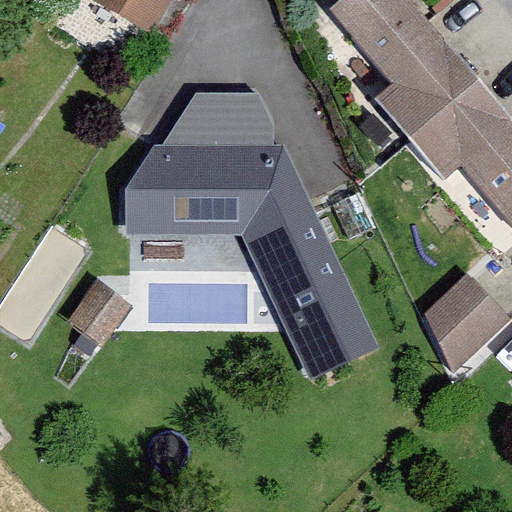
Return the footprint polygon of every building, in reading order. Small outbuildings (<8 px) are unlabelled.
[(92,0),(154,34),(173,0),(92,0)] [(377,102),(410,141),(478,83),(408,0),(342,0),(330,11),(394,87),(377,102)] [(511,123),(478,83),(410,141),(444,181),(462,165),(511,224),(511,123)] [(141,181),(135,237),(299,235),(314,200),(274,104),(208,107),(141,181)] [(32,330),(45,308),(54,313),(91,246),(53,225),(4,315),(32,330)] [(324,389),(391,359),(332,228),(265,258),(324,389)] [(510,328),(468,282),(426,321),(453,381),(510,328)] [(129,310),(91,289),(69,328),(107,349),(129,310)]
